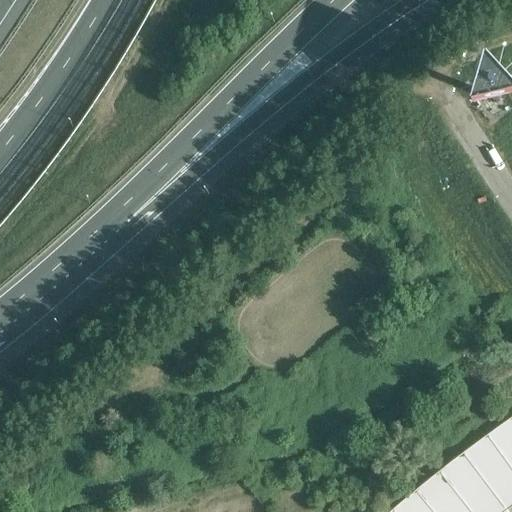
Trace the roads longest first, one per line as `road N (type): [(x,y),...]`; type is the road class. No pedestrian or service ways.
road 1 (track): [(0,485),(300,230),(335,166),(381,109),(417,91),(438,96),(460,129)]
road 2 (motorway): [(116,214),(417,0)]
road 3 (motorway): [(116,214),(334,0)]
road 4 (motorway): [(0,152),(108,0)]
road 5 (motorway): [(0,315),(116,214)]
